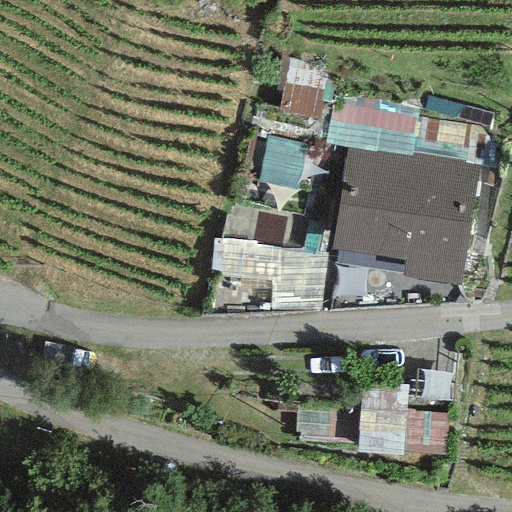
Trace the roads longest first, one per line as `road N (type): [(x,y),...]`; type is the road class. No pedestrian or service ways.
road 1 (unclassified): [(0,306),(98,332),(161,337),(511,315)]
road 2 (unclassified): [(477,511),(143,441),(53,412),(0,384)]
